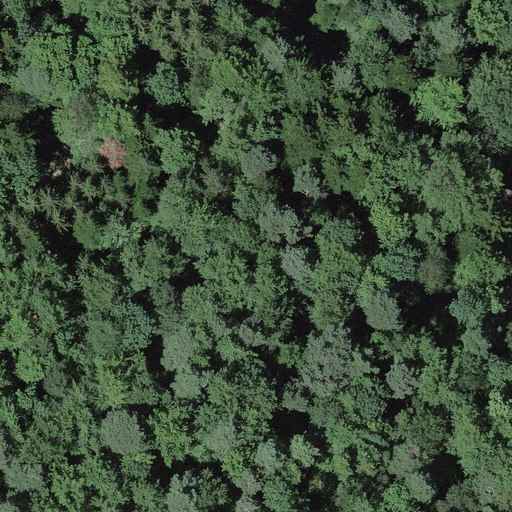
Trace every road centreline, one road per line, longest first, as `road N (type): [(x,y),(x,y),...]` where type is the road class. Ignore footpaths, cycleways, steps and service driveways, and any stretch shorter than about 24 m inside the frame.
road 1 (unclassified): [(255,0),(449,173),(511,208)]
road 2 (track): [(0,217),(49,192),(71,171),(85,136),(86,55),(62,0)]
